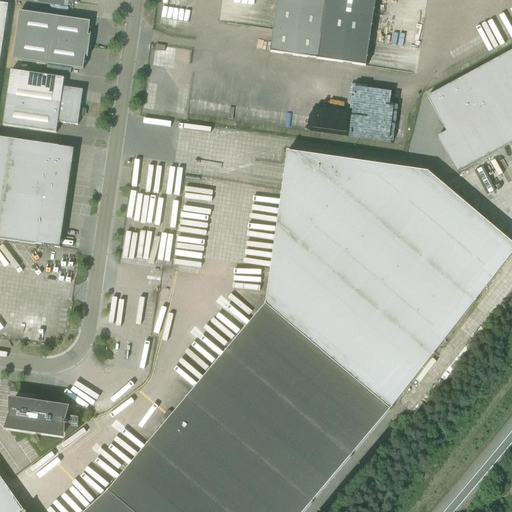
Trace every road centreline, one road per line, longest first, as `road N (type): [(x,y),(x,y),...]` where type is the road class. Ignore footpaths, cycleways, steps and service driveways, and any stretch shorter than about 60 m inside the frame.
road 1 (unclassified): [(0,359),(53,367),(85,344),(136,0)]
road 2 (unknown): [(117,132),(352,151),(511,194)]
road 3 (unknown): [(137,280),(193,289),(186,341),(44,495)]
road 4 (unknown): [(218,50),(269,76),(386,92),(421,71),(448,0)]
